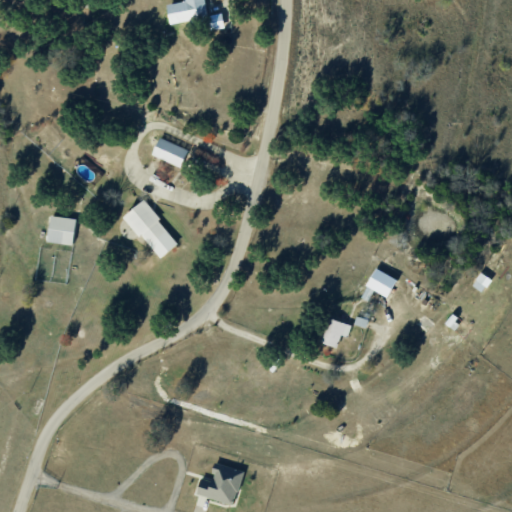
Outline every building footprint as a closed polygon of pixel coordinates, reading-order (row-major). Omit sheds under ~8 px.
[(185,0),(188,20),(207,17),(204,0),(185,0)] [(152,156),(183,166),(189,148),(158,138),(152,156)] [(159,258),(179,242),(143,199),(124,216),(159,258)] [(73,244),(75,217),(50,215),(48,242),(73,244)] [(347,337),(351,324),(327,316),(319,341),(338,347),(342,335),(347,337)]
